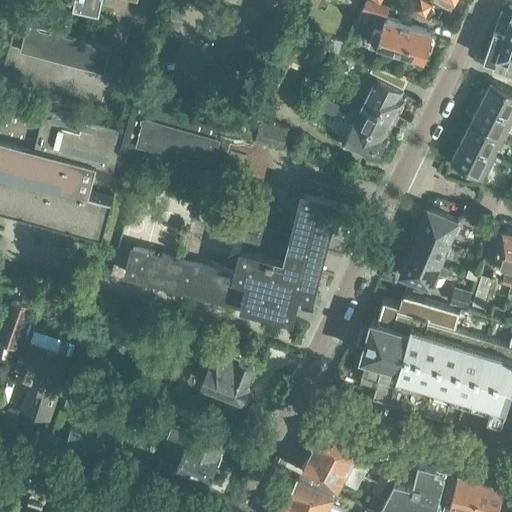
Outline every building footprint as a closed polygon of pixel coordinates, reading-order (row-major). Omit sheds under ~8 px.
[(435,41),(432,38),(434,30),(387,17),(390,5),(372,0),(366,0),(360,13),(377,18),(371,41),(379,43),(378,44),(426,58),(428,50),(432,49),(435,41)] [(419,0),(414,9),(427,15),(434,5),(423,0),(419,0)] [(511,13),(502,10),(485,58),(496,62),(495,66),(511,72),(511,13)] [(19,20),(2,79),(120,112),(131,75),(117,71),(119,63),(108,59),(112,44),(99,41),(87,38),(76,35),(64,31),(53,28),(41,25),(29,22),(29,23),(19,20)] [(369,97),(398,112),(399,111),(401,110),(404,103),(404,100),(404,98),(397,95),(401,87),(403,88),(408,78),(384,66),(369,97)] [(504,86),(492,80),(488,88),(485,88),(481,97),(482,99),(511,114),(511,89),(511,88),(509,87),(508,88),(506,86),(506,85),(504,85),(504,86)] [(258,81),(237,124),(232,134),(235,135),(284,147),(289,127),(259,120),(275,89),(258,81)] [(0,204),(104,232),(114,196),(91,190),(94,179),(110,184),(134,190),(136,181),(113,174),(120,146),(126,125),(6,92),(3,105),(0,103),(0,204)] [(135,95),(126,125),(120,146),(137,150),(140,137),(215,157),(217,149),(230,152),(235,135),(232,134),(237,124),(135,95)] [(316,106),(324,110),(329,101),(321,96),(316,106)] [(357,119),(387,134),(398,112),(369,97),(357,119)] [(511,114),(482,99),(482,100),(481,100),(480,101),(480,102),(479,105),(478,105),(477,106),(478,106),(472,119),(504,134),(508,126),(510,127),(511,123),(511,114)] [(329,101),(324,110),(334,115),(339,105),(329,101)] [(506,135),(504,134),(472,119),(470,118),(470,120),(469,123),(468,123),(468,124),(468,125),(462,138),(494,153),(498,145),(500,146),(503,139),(508,141),(509,137),(506,136),(506,135)] [(389,134),(387,134),(357,119),(346,142),(378,158),(389,134)] [(500,156),(494,153),(462,138),(461,137),(460,139),(461,139),(460,142),(459,142),(458,143),(459,144),(452,158),(453,159),(451,163),(462,169),(465,164),(486,175),(494,158),(498,160),(500,156)] [(309,154),(306,166),(321,170),(344,176),(347,164),(324,158),(309,154)] [(314,293),(341,187),(305,178),(291,232),(249,222),(234,272),(148,249),(141,276),(293,314),(300,290),(314,293)] [(420,226),(419,228),(449,241),(454,229),(457,230),(461,219),(429,205),(427,209),(425,209),(422,215),(423,218),(423,219),(421,218),(420,219),(422,220),(421,224),(418,223),(418,225),(420,226)] [(480,219),(477,228),(487,231),(489,222),(480,219)] [(410,247),(409,251),(440,264),(445,252),(448,253),(452,242),(449,241),(419,228),(417,231),(415,232),(413,237),(414,239),(413,241),(411,240),(410,242),(412,242),(411,245),(409,244),(408,246),(410,247)] [(505,272),(511,274),(511,228),(508,228),(507,230),(503,229),(493,260),(508,264),(505,272)] [(127,272),(141,276),(148,249),(134,246),(127,272)] [(409,277),(405,286),(425,292),(428,285),(431,286),(432,282),(435,283),(439,273),(447,276),(450,268),(440,264),(409,251),(408,252),(406,251),(405,253),(408,254),(406,257),(404,256),(403,258),(406,259),(406,260),(404,259),(399,270),(401,270),(400,273),(409,277)] [(480,270),(469,266),(466,275),(477,279),(480,270)] [(486,308),(496,277),(482,272),(473,304),(486,308)] [(503,281),(511,283),(511,280),(511,274),(505,272),(503,281)] [(468,305),(472,290),(453,285),(450,300),(468,305)] [(368,354),(362,376),(378,380),(375,391),(447,412),(451,396),(491,408),(488,416),(503,421),(511,389),(511,318),(462,305),(461,308),(460,307),(424,297),(403,291),(400,302),(384,297),(377,319),(374,318),(371,329),(372,332),(370,340),(367,342),(366,343),(364,352),(368,354)] [(15,300),(1,342),(18,348),(32,306),(15,300)] [(51,414),(58,390),(69,395),(75,380),(63,376),(70,353),(74,340),(34,327),(30,340),(18,379),(19,379),(21,375),(31,378),(22,404),(16,402),(16,403),(51,414)] [(249,377),(255,361),(240,355),(242,351),(233,347),(231,351),(218,346),(212,362),(205,358),(198,373),(206,376),(204,380),(230,391),(227,399),(238,403),(241,396),(243,396),(246,392),(250,383),(250,378),(249,377)] [(77,375),(75,380),(69,395),(65,407),(79,411),(76,422),(74,421),(69,440),(104,450),(115,410),(105,407),(104,410),(82,403),(90,378),(77,375)] [(124,388),(118,407),(132,411),(138,392),(124,388)] [(146,416),(135,412),(131,426),(141,430),(146,416)] [(166,437),(172,439),(220,459),(230,436),(196,422),(192,431),(182,427),(172,423),(166,437)] [(316,445),(314,449),(364,475),(375,454),(361,446),(362,444),(343,435),(341,438),(324,429),(324,431),(321,429),(314,443),(316,445)] [(212,479),(220,459),(172,439),(161,466),(176,472),(178,466),(179,464),(197,472),(194,479),(208,485),(211,479),(212,479)] [(364,475),(314,449),(311,455),(307,456),(303,464),(304,470),(304,471),(338,488),(343,479),(359,487),(364,475)] [(379,511),(440,511),(442,507),(439,506),(448,468),(420,461),(414,485),(396,480),(387,496),(379,511)] [(377,482),(390,489),(399,470),(387,464),(377,482)] [(445,504),(443,511),(474,511),(482,478),(467,474),(467,473),(459,471),(451,505),(445,504)] [(292,492),(290,496),(320,511),(343,511),(346,508),(329,505),(334,494),(300,477),(300,478),(295,479),(291,486),(292,492)] [(499,511),(507,483),(498,481),(497,481),(482,478),(474,511),(499,511)] [(386,497),(390,489),(377,482),(373,491),(386,497)] [(320,511),(290,496),(285,504),(283,503),(278,511),(320,511)] [(44,511),(42,511),(41,511),(40,511),(43,504),(28,500),(26,508),(24,511),(44,511)]
